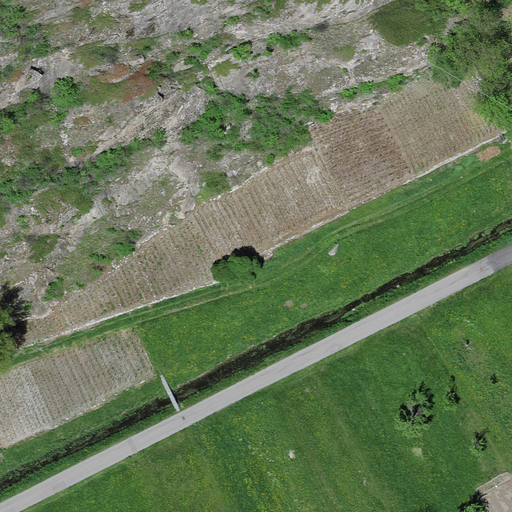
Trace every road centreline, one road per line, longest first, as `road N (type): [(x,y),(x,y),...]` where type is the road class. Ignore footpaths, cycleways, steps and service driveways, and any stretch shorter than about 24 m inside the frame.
road 1 (residential): [(511,253),(0,510)]
road 2 (track): [(0,372),(134,325),(184,417)]
